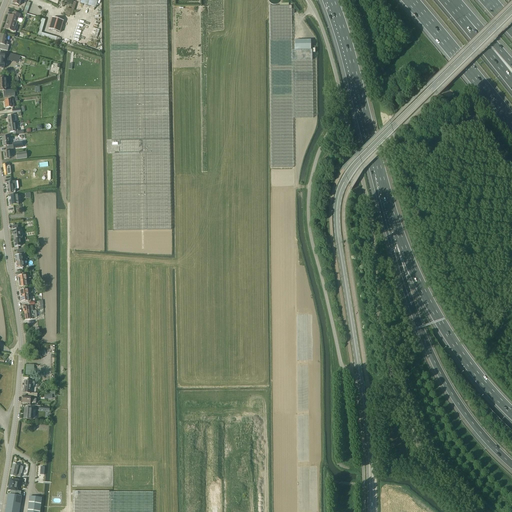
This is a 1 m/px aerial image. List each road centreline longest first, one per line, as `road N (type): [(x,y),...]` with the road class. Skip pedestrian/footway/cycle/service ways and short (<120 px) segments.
road 1 (tertiary): [(370,511),(338,194),(355,164),(511,10)]
road 2 (unclassified): [(0,502),(20,361),(0,181)]
road 3 (track): [(69,488),(68,203)]
road 4 (motorway): [(401,240),(408,295),(435,365),(511,465)]
road 5 (motorway): [(331,0),(401,240)]
road 6 (motorway): [(401,240),(439,320),(511,412)]
road 7 (unclassified): [(309,186),(323,141),(346,115),(325,34),(307,0)]
road 8 (motorway): [(409,0),(511,122)]
